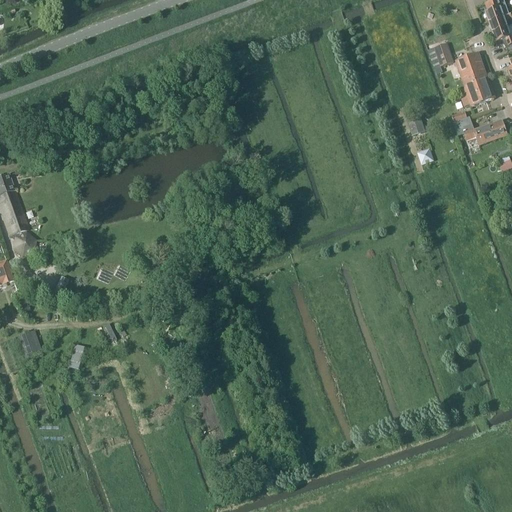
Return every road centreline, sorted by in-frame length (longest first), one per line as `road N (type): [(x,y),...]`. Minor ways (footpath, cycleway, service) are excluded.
road 1 (track): [(332,0),(491,441),(500,440),(511,466)]
road 2 (unclassified): [(0,69),(179,0)]
road 3 (track): [(491,441),(324,498)]
road 4 (residential): [(470,0),(511,117)]
